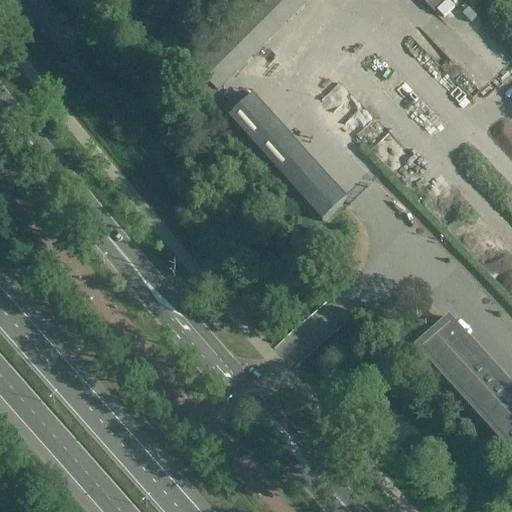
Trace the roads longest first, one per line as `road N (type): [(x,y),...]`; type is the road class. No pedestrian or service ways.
road 1 (tertiary): [(319,482),(314,461),(252,388),(131,254),(112,245)]
road 2 (tertiary): [(112,245),(117,263),(235,403),(300,474),(319,482)]
road 3 (trunk): [(180,511),(0,309)]
road 4 (trunk): [(0,377),(118,511)]
road 5 (tertiary): [(112,245),(0,109)]
